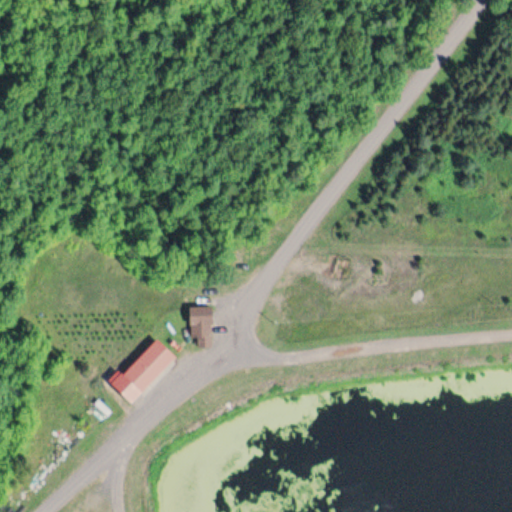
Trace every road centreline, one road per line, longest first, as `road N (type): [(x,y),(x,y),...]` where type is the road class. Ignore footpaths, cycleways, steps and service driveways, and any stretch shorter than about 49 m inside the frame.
road 1 (track): [(46,511),(210,364),(333,189),(483,0)]
road 2 (track): [(123,442),(124,511),(220,350)]
